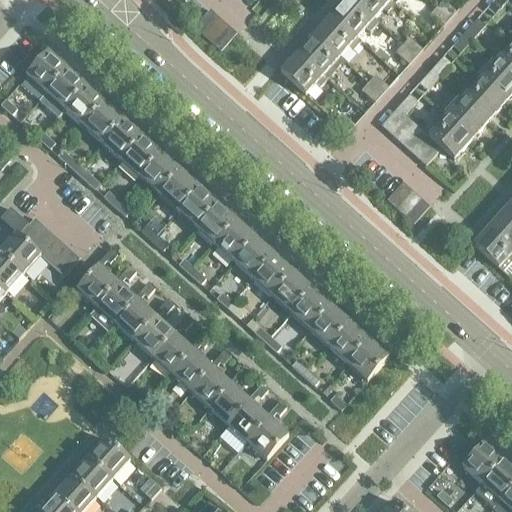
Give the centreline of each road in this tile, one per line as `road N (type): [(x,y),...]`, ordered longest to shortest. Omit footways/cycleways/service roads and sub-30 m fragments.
road 1 (tertiary): [(488,353),(100,0)]
road 2 (residential): [(349,511),(488,353)]
